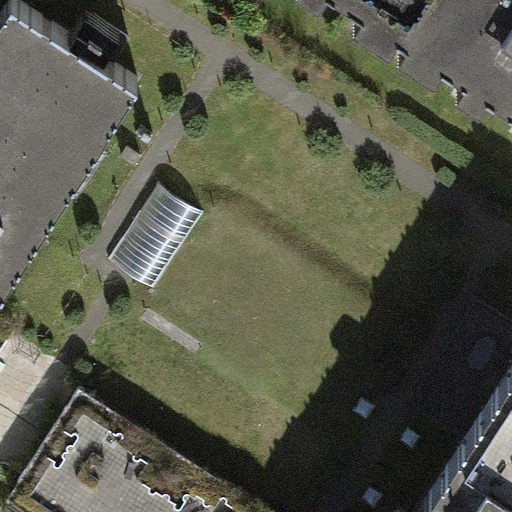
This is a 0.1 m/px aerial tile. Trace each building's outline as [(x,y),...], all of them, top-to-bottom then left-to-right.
[(0,289),(139,76),(22,0),(8,0),(0,13),(0,289)] [(424,0),(351,0),(403,33),(424,0)] [(511,0),(424,0),(403,33),(511,103),(511,0)] [(511,511),(511,366),(432,490),(465,511),(511,511)] [(275,511),(276,511),(81,385),(10,494),(37,511),(275,511)] [(465,511),(432,490),(417,511),(465,511)]
